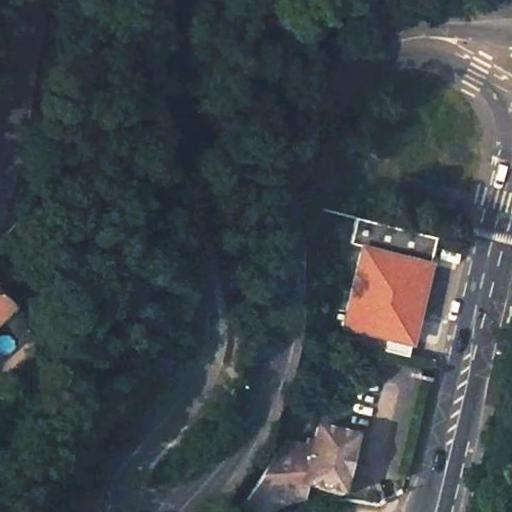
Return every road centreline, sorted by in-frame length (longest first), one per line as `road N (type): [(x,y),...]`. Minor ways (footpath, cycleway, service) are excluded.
road 1 (secondary): [(182,511),(257,421),(286,347),(290,172),(324,87),(397,46),(431,38),(511,65)]
road 2 (residential): [(112,511),(125,469),(201,389),(212,308),(181,170),(165,43),(184,0)]
road 3 (secondary): [(430,511),(511,184)]
road 4 (residential): [(34,0),(0,176)]
